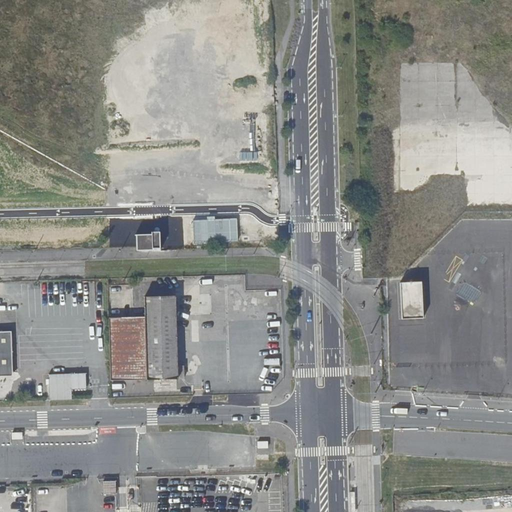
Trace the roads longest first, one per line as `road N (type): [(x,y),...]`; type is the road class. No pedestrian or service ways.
road 1 (unclassified): [(0,420),(308,414)]
road 2 (tertiary): [(308,0),(299,75),(303,251)]
road 3 (tertiary): [(328,251),(322,0)]
road 4 (unclassified): [(511,423),(333,414)]
road 5 (tertiary): [(333,414),(328,251)]
road 6 (tertiary): [(303,251),(308,414)]
